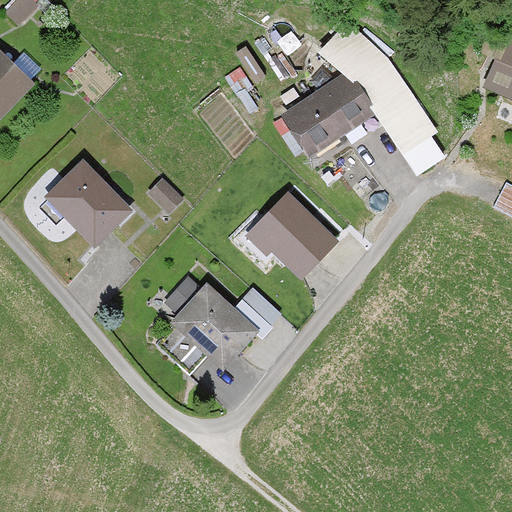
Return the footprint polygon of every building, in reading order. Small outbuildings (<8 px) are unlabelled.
[(18,21),(41,0),(12,0),(5,7),(18,21)] [(317,55),(339,76),(282,115),(312,158),(374,116),(417,179),(446,160),(431,139),(438,134),(388,62),(346,24),(317,55)] [(486,90),(511,99),(511,47),(502,44),(486,90)] [(0,122),(35,87),(0,52),(0,122)] [(46,200),(94,247),(130,211),(81,164),(46,200)] [(148,196),(170,217),(183,203),(160,182),(148,196)] [(493,211),(511,220),(511,189),(505,186),(493,211)] [(273,251),(300,277),(336,239),(290,195),(248,240),(266,258),(273,251)] [(171,323),(225,370),(260,331),(206,283),(171,323)]
